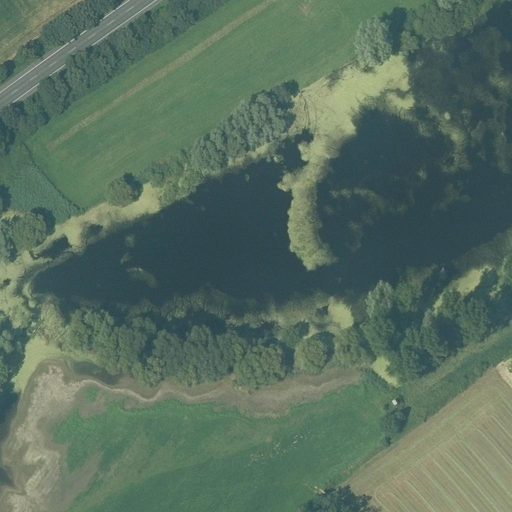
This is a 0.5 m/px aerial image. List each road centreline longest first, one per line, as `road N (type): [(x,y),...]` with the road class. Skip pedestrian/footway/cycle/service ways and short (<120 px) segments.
road 1 (primary): [(147,0),(0,107)]
road 2 (track): [(343,511),(332,500),(336,486),(406,432),(410,409),(391,378)]
